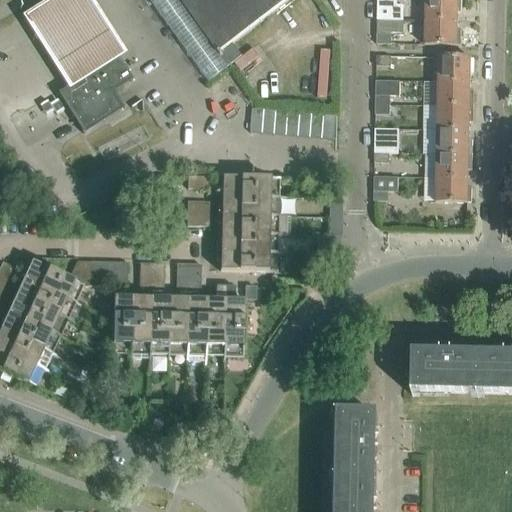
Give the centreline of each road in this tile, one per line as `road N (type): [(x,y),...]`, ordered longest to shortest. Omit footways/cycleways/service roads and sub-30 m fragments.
road 1 (residential): [(390,511),(394,346),(405,335),(511,336)]
road 2 (residential): [(368,280),(356,252),(360,0)]
road 3 (residential): [(213,500),(302,334),(368,280)]
road 4 (residential): [(213,500),(0,411)]
road 5 (residential): [(0,248),(172,250)]
road 6 (residential): [(494,150),(496,0)]
road 7 (residential): [(368,280),(416,265),(491,266)]
